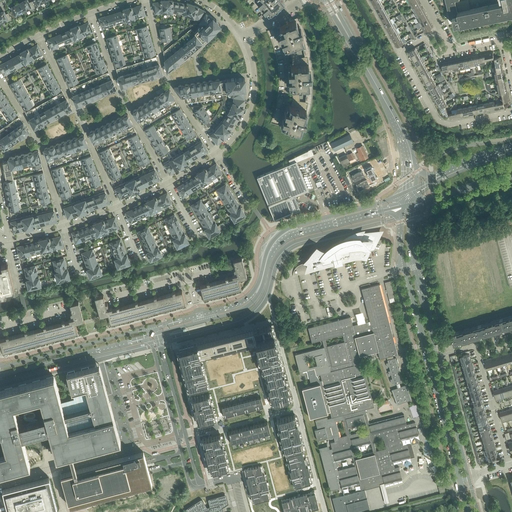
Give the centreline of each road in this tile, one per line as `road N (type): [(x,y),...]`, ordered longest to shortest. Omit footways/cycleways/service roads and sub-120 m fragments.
road 1 (tertiary): [(402,206),(404,261),(459,477)]
road 2 (residential): [(439,29),(399,51),(438,120),(449,125),(511,111)]
road 3 (secondary): [(152,326),(0,367)]
road 4 (tertiary): [(437,357),(414,266),(412,204)]
road 5 (secondary): [(0,375),(149,335)]
road 6 (tertiary): [(406,152),(342,25)]
road 7 (residential): [(217,153),(236,136),(253,97),(243,38)]
road 8 (secondary): [(404,194),(285,233)]
road 9 (tertiary): [(468,475),(437,357)]
road 10 (secondary): [(285,233),(402,206)]
